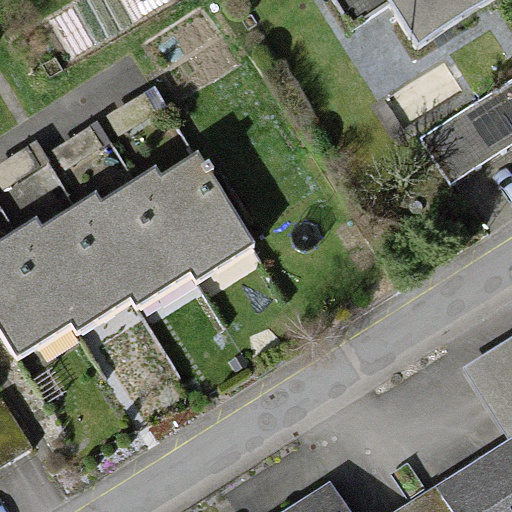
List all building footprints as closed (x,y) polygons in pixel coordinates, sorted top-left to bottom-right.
[(334,0),(355,32),(392,8),(421,54),(505,0),(334,0)] [(511,83),(423,140),(453,188),(511,150),(511,83)] [(212,181),(216,178),(211,170),(207,173),(200,162),(163,185),(158,176),(139,188),(200,286),(256,251),(212,181)] [(199,287),(200,286),(139,188),(104,210),(98,202),(79,214),(140,312),(194,279),(199,287)] [(79,214),(44,236),(38,227),(20,239),(81,337),(134,304),(139,313),(140,312),(79,214)] [(0,331),(20,363),(74,329),(80,338),(81,337),(20,239),(0,251),(0,331)] [(511,511),(511,344),(473,369),(511,430),(511,460),(446,502),(451,510),(447,511),(511,511)] [(0,473),(35,451),(4,401),(0,403),(0,473)] [(347,511),(333,488),(295,511),(347,511)]
